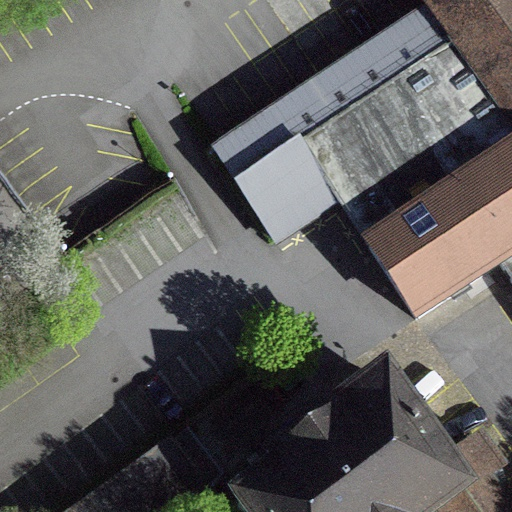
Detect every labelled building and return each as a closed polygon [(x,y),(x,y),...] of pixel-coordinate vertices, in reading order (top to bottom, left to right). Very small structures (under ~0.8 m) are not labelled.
[(511,0),(435,0),(426,7),(429,11),(511,120),(511,0)] [(511,120),(429,11),(214,157),(272,245),(334,204),(366,252),(413,323),(447,301),(496,268),(511,292),(511,120)] [(267,468),(227,497),(238,511),(450,511),(478,492),(454,459),(386,367),(260,459),(267,468)] [(200,511),(206,508),(202,503),(219,483),(204,462),(185,437),(162,455),(160,452),(75,511),(200,511)] [(478,492),(450,511),(511,511),(511,503),(496,482),(510,472),(484,437),(454,459),(478,492)]
